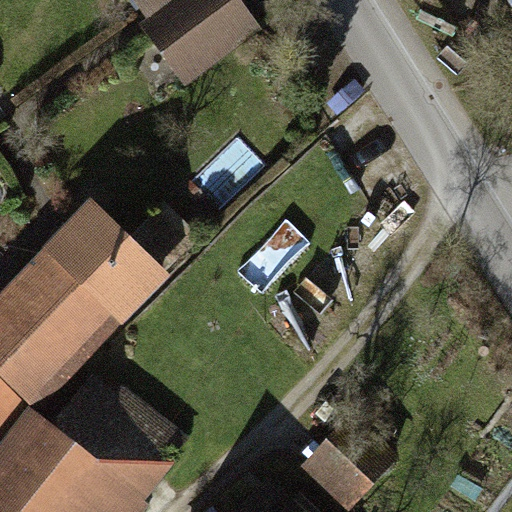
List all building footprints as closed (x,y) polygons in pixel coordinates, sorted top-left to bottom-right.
[(143,0),(149,8),(160,0),(143,0)] [(256,25),(237,0),(181,0),(149,24),(188,75),(256,25)] [(99,209),(25,285),(89,347),(163,271),(99,209)] [(89,347),(25,285),(0,309),(0,369),(36,406),(89,347)] [(94,374),(49,425),(139,497),(144,500),(190,437),(123,385),(116,392),(94,374)] [(0,436),(28,411),(0,382),(0,436)] [(0,511),(84,511),(85,511),(128,511),(139,497),(49,425),(32,412),(0,452),(0,511)] [(268,477),(231,511),(341,511),(392,464),(354,423),(282,491),(268,477)]
